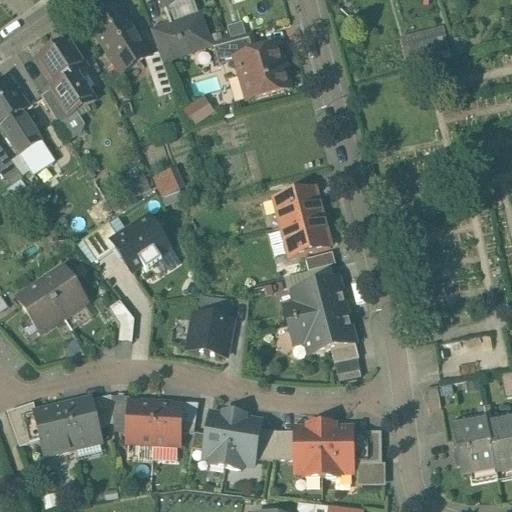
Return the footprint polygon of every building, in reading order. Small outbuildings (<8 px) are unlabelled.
[(159,0),(163,9),(189,0),(159,0)] [(117,8),(88,25),(120,76),(140,64),(132,51),(140,45),(117,8)] [(198,15),(169,25),(169,26),(152,32),(164,64),(210,47),(198,15)] [(442,30),(400,41),(406,62),(448,51),(442,30)] [(247,37),(212,46),(218,67),(236,62),(236,61),(253,56),(247,37)] [(86,70),(67,41),(36,61),(52,85),(48,88),(50,92),(68,120),(97,101),(90,90),(87,92),(80,81),(88,76),(85,71),(86,70)] [(253,56),(236,61),(236,62),(241,79),(247,83),(252,100),(287,90),(284,77),(288,69),(281,66),(277,49),(253,56)] [(161,63),(148,67),(157,94),(170,90),(161,63)] [(41,143),(21,113),(27,109),(8,80),(0,84),(0,128),(18,157),(25,153),(32,164),(46,155),(39,144),(41,143)] [(58,126),(68,120),(50,92),(41,98),(58,126)] [(203,97),(180,108),(190,126),(212,114),(203,97)] [(16,170),(0,149),(0,176),(1,179),(16,170)] [(151,177),(164,206),(186,195),(172,167),(151,177)] [(315,190),(274,201),(281,230),(322,219),(315,190)] [(322,219),(281,230),(290,260),(330,249),(322,219)] [(119,243),(112,248),(114,251),(131,276),(169,252),(150,223),(119,243)] [(96,263),(114,251),(112,248),(119,243),(108,226),(82,242),(96,263)] [(267,243),(270,259),(281,256),(278,240),(267,243)] [(63,269),(40,285),(63,320),(86,304),(63,269)] [(338,281),(291,293),(295,306),(283,309),(288,328),(347,313),(338,281)] [(40,285),(16,300),(39,335),(63,320),(40,285)] [(347,313),(288,328),(293,348),(305,345),(308,357),(330,351),(354,345),(355,345),(347,313)] [(233,326),(194,319),(188,355),(226,361),(233,326)] [(354,345),(330,351),(334,366),(356,361),(358,361),(354,345)] [(356,361),(334,366),(337,377),(359,373),(356,361)] [(511,374),(500,376),(504,400),(511,398),(511,374)] [(436,388),(424,391),(428,413),(440,411),(436,388)] [(110,397),(90,402),(97,429),(112,426),(110,397)] [(90,400),(64,406),(75,451),(76,451),(75,446),(99,441),(97,429),(90,402),(90,400)] [(33,405),(6,414),(19,449),(40,443),(40,442),(37,430),(38,430),(34,414),(35,413),(33,405)] [(154,406),(129,405),(126,445),(152,447),(154,406)] [(35,413),(34,414),(38,430),(37,430),(40,442),(41,442),(45,458),(75,451),(64,406),(35,413)] [(180,407),(154,406),(152,447),(178,448),(179,435),(179,424),(180,407)] [(222,417),(210,415),(206,437),(203,452),(202,460),(210,461),(209,467),(224,470),(233,416),(223,414),(222,417)] [(244,418),(233,416),(224,470),(240,472),(241,467),(252,468),(254,461),(259,431),(260,423),(244,420),(244,418)] [(511,423),(486,428),(494,471),(495,475),(511,472),(511,423)] [(195,425),(179,424),(179,435),(193,435),(193,434),(195,425)] [(485,424),(453,431),(462,477),(494,471),(486,428),(485,424)] [(320,427),(307,427),(307,430),(294,430),(294,434),(294,462),(294,476),(304,476),(304,480),(321,480),(320,427)] [(351,429),(334,429),(334,427),(320,427),(321,480),(338,479),(338,475),(352,475),(351,429)] [(277,434),(259,431),(254,461),(272,464),(272,462),(277,434)] [(354,455),(355,485),(381,484),(379,432),(358,433),(359,455),(354,455)] [(206,437),(193,434),(193,435),(191,450),(203,452),(206,437)] [(294,434),(277,434),(272,462),(294,462),(294,434)]
